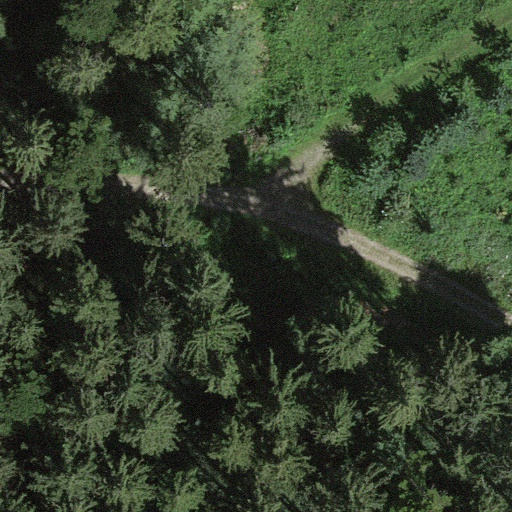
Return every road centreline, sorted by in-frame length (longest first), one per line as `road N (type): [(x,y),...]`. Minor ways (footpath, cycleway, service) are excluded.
road 1 (track): [(270,199),(511,25)]
road 2 (track): [(0,175),(60,171),(270,199)]
road 3 (track): [(270,199),(511,324)]
